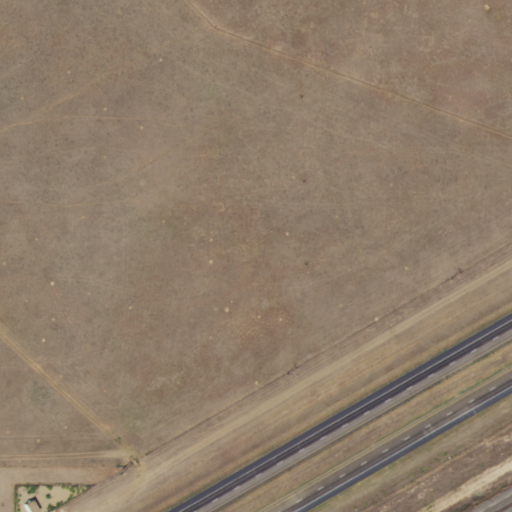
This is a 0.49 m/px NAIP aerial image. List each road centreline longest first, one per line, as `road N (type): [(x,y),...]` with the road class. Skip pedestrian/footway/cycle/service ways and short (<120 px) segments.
road 1 (trunk): [(511,330),(192,511)]
road 2 (trunk): [(286,511),(511,382)]
